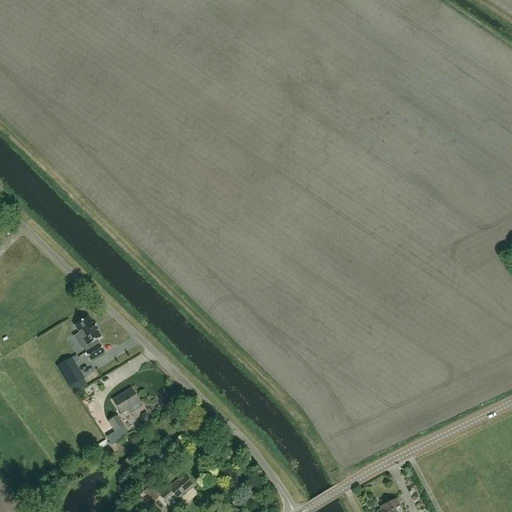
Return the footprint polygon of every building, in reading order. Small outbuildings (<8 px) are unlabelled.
[(75,326),(87,346),(89,345),(92,350),(86,353),(91,361),(104,353),(99,345),(98,345),(96,341),(101,338),(97,331),(97,330),(94,324),(93,325),(88,317),(75,326)] [(69,388),(83,380),(70,359),(57,368),(69,388)] [(121,415),(140,403),(132,389),(113,401),(121,415)] [(125,427),(118,416),(108,422),(115,434),(125,427)] [(138,487),(143,493),(142,493),(152,504),(158,498),(160,496),(154,489),(156,488),(152,484),(157,480),(149,470),(133,485),(136,489),(138,487)] [(178,501),(194,487),(184,475),(160,496),(166,503),(174,496),(178,501)] [(41,511),(42,511),(48,508),(37,493),(31,498),(41,511)] [(404,511),(405,511),(402,511),(396,500),(381,508),(382,510),(379,511),(404,511)] [(139,511),(133,503),(119,511),(139,511)]
